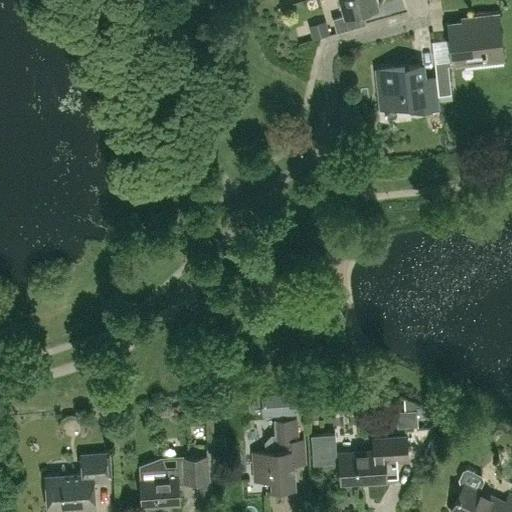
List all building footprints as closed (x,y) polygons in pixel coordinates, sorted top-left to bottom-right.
[(333,18),(337,31),(366,23),(362,9),(379,4),(377,0),(339,0),(343,15),(333,18)] [(449,23),(453,65),(467,63),(465,56),(498,52),(496,37),(501,36),(499,13),(472,16),(473,20),(449,23)] [(450,91),(447,62),(453,62),(452,57),(434,60),(437,92),(450,91)] [(439,110),(436,86),(422,88),(419,65),(376,69),(380,109),(410,105),(410,113),(439,110)] [(304,438),(298,438),(297,417),(275,419),(276,433),(273,433),(267,439),(267,450),(253,451),(255,479),(267,479),(267,488),(295,486),(294,462),(306,462),(304,438)] [(340,457),(342,481),(368,480),(368,481),(387,480),(385,460),(408,459),(406,435),(382,436),(383,448),(336,452),(335,432),(311,434),(313,462),(337,461),(337,457),(340,457)] [(83,471),(60,473),(46,474),(48,509),(75,507),(75,509),(96,508),(94,480),(108,479),(106,451),(82,453),(83,471)] [(143,478),(140,478),(142,504),(181,502),(179,481),(209,479),(207,454),(176,457),(177,466),(166,467),(162,456),(142,464),(143,478)] [(506,502),(479,489),(484,479),(482,475),(468,468),(464,469),(460,478),(461,482),(464,483),(450,510),(453,511),(511,511),(511,494),(510,493),(506,502)]
